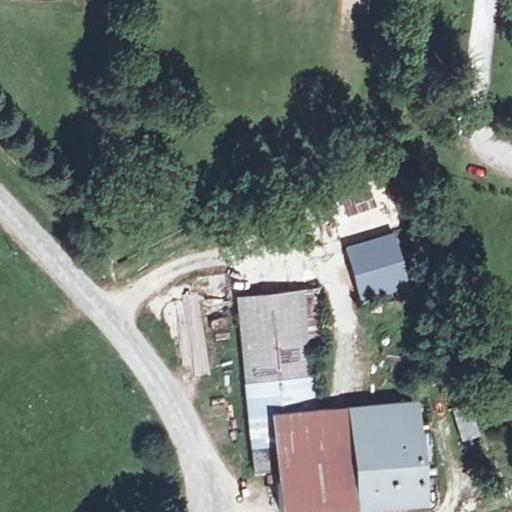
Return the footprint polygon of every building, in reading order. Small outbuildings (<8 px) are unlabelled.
[(346,250),(359,299),(408,286),(394,235),(346,250)] [(248,416),(314,411),(302,290),(236,296),(248,416)] [(422,406),(383,409),(353,411),(360,495),(428,490),(422,406)] [(314,411),(248,416),(254,473),(276,471),(279,511),(356,505),(348,409),(314,411)] [(474,436),(465,411),(452,416),(462,441),(474,436)]
